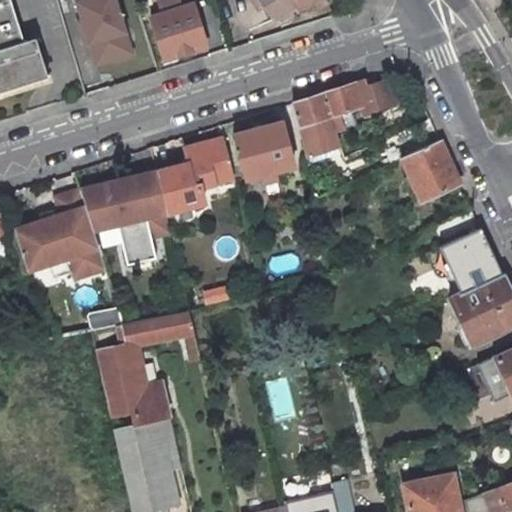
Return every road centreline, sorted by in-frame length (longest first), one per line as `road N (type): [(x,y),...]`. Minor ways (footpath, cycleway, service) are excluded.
road 1 (residential): [(0,154),(364,43),(419,16)]
road 2 (residential): [(419,16),(481,143)]
